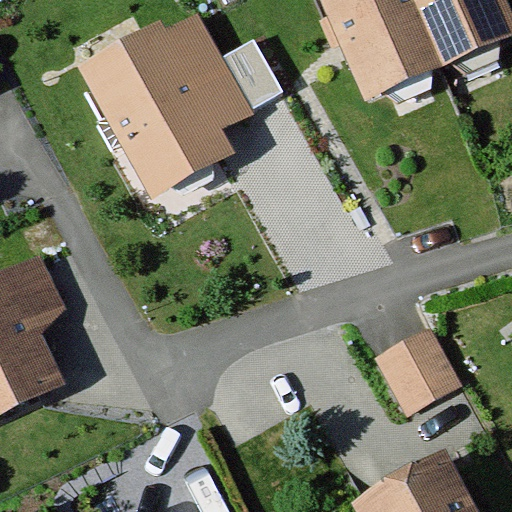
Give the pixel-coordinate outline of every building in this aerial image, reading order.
[(511,0),(324,0),(371,106),(511,44),(511,0)] [(198,12),(78,65),(158,198),(242,152),(232,125),(256,113),(198,12)] [(43,256),(0,275),(0,420),(77,385),(49,323),(70,313),(43,256)] [(437,331),(380,360),(408,417),(465,388),(437,331)] [(490,511),(457,447),(357,498),(363,511),(490,511)]
